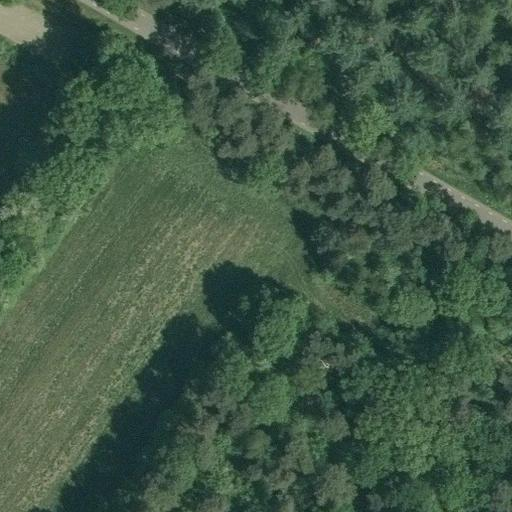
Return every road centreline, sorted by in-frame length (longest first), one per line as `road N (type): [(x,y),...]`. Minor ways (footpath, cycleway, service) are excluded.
road 1 (tertiary): [(511,235),(98,0)]
road 2 (track): [(0,228),(95,102),(63,50)]
